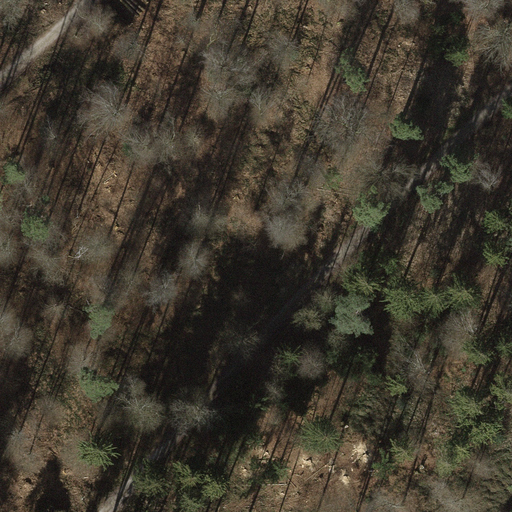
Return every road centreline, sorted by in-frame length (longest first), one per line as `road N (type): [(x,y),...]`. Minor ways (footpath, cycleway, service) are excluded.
road 1 (track): [(511,89),(307,290),(102,511)]
road 2 (track): [(0,80),(92,0)]
